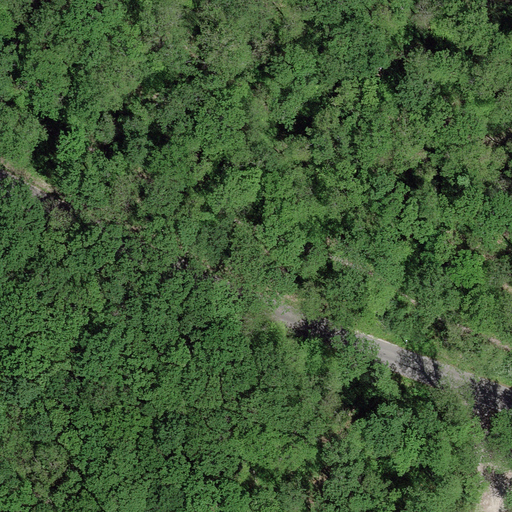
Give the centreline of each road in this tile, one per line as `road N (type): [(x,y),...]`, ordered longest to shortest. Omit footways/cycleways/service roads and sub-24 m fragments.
road 1 (unclassified): [(0,182),(218,291),(511,399)]
road 2 (track): [(487,511),(474,386)]
